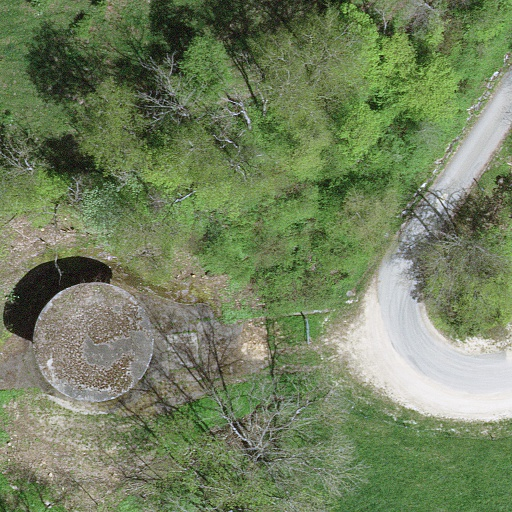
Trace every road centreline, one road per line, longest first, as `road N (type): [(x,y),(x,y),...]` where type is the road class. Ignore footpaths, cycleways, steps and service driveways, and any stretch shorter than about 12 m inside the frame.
road 1 (motorway): [(401,511),(120,0)]
road 2 (track): [(511,395),(463,399),(414,384),(382,348),(381,305),(400,258),(511,93)]
